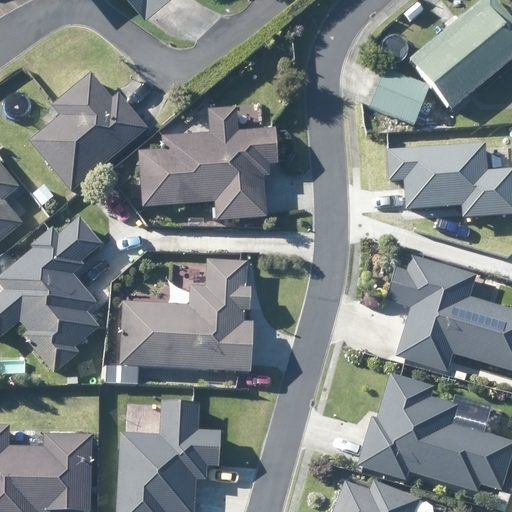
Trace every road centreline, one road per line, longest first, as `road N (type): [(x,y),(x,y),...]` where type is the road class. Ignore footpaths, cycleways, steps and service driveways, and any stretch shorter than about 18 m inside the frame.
road 1 (residential): [(266,511),(335,242),(323,84),(330,48),(367,0)]
road 2 (residential): [(98,0),(162,74),(182,74),(273,0)]
